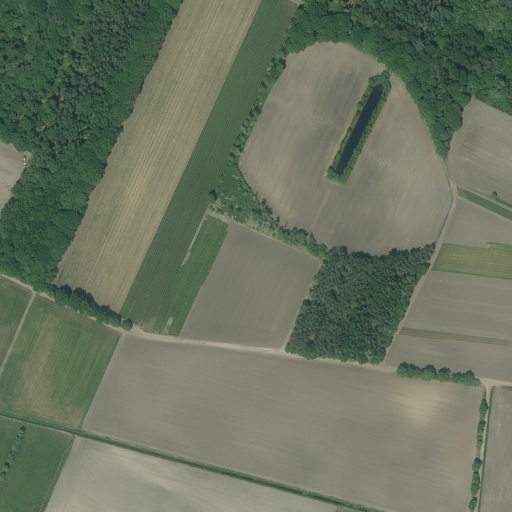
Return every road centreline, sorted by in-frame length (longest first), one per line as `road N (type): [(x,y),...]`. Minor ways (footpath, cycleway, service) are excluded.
road 1 (track): [(0,276),(139,341),(488,385)]
road 2 (track): [(474,511),(488,385)]
